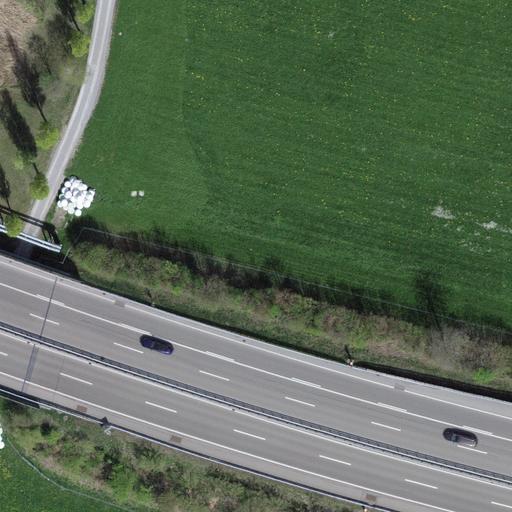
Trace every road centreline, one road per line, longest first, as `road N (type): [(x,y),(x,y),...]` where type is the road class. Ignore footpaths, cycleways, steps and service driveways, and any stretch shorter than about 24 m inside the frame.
road 1 (motorway): [(511,459),(247,385),(0,302)]
road 2 (motorway): [(0,353),(285,447),(511,509)]
road 3 (track): [(0,337),(26,241),(82,99),(103,0)]
